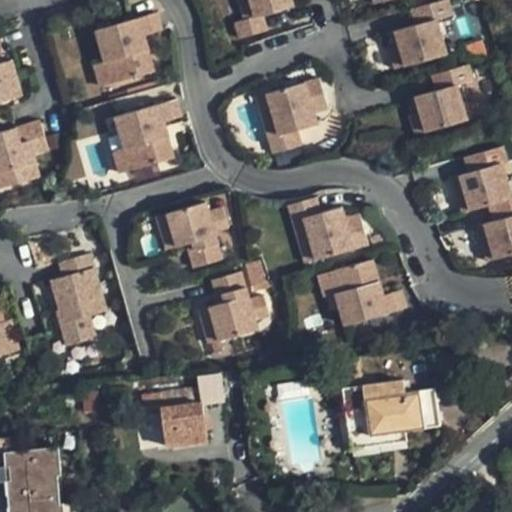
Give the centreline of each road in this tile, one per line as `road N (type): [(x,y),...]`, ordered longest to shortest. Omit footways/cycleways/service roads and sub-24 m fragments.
road 1 (residential): [(511,290),(451,289),(433,272),(392,189),(370,174),(276,182),(224,163),(206,131),(187,32),(170,0)]
road 2 (secondary): [(407,511),(511,421)]
